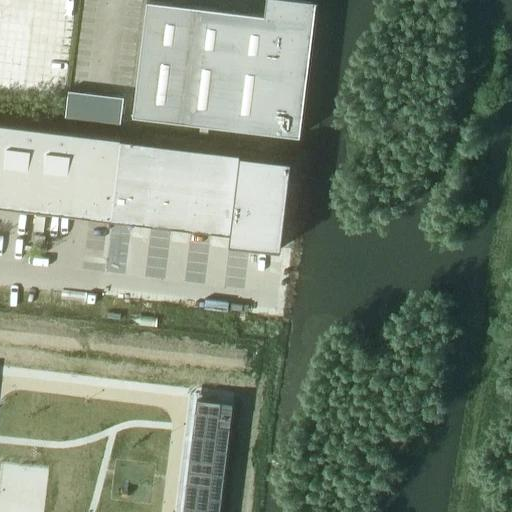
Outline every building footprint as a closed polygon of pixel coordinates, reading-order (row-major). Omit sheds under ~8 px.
[(148,1),(133,116),(181,121),(300,136),(317,2),(318,3),(318,1),(308,0),(266,0),(265,15),(148,1)] [(69,91),(66,117),(121,123),(124,98),(69,91)] [(0,205),(32,210),(42,129),(2,124),(0,139),(0,205)] [(82,134),(42,129),(32,210),(72,215),(82,134)] [(112,219),(122,138),(82,134),(72,215),(112,219)] [(152,224),(161,143),(122,138),(112,219),(152,224)] [(161,143),(152,224),(191,229),(201,148),(161,143)] [(201,148),(191,229),(231,234),(241,153),(201,148)] [(231,234),(230,242),(250,244),(250,245),(260,246),(278,248),(278,249),(281,249),(292,159),(241,153),(231,234)] [(197,399),(183,511),(220,511),(233,403),(197,399)]
